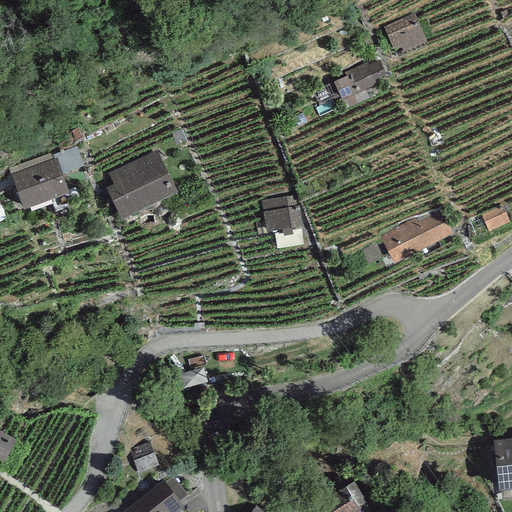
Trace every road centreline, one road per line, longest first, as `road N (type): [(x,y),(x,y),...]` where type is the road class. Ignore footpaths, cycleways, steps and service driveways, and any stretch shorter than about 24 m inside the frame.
road 1 (unclassified): [(414,316),(389,307),(294,335),(176,341),(147,352),(127,381),(94,480),(72,511)]
road 2 (unclassified): [(220,511),(211,447),(221,415),(382,362),(409,345),(414,316)]
